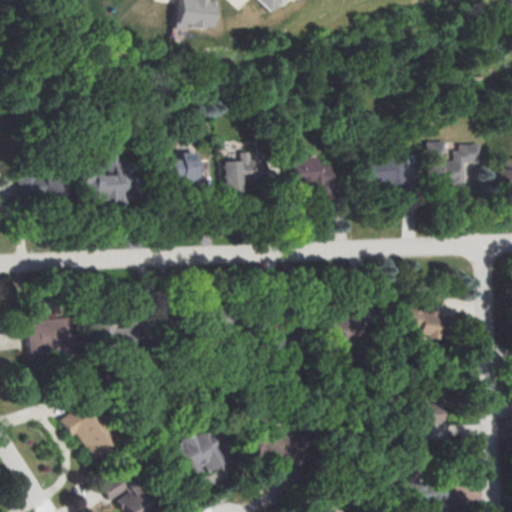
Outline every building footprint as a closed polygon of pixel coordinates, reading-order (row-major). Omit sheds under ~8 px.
[(171,0),(169,22),(206,27),(209,0),(171,0)] [(253,0),(275,0),(265,11),(253,0)] [(425,140),(444,140),(444,157),(450,157),(450,149),(456,149),(456,141),(474,141),(475,159),(460,160),(460,184),(426,185),(425,140)] [(356,154),(384,152),(383,142),(399,141),(402,185),(387,186),(387,183),(358,184),(356,154)] [(155,155),(178,154),(178,149),(195,148),(196,189),(180,190),(180,182),(169,183),(169,178),(156,179),(155,155)] [(217,158),(237,157),(237,149),(246,148),(247,155),(261,155),(262,181),(238,182),(238,187),(218,188),(217,158)] [(81,160),(98,160),(98,169),(106,168),(106,151),(124,151),(126,207),(111,207),(111,191),(105,191),(105,196),(86,197),(86,179),(81,179),(81,160)] [(286,158),(295,157),(295,153),(316,152),(317,180),(310,181),(310,186),(291,186),(291,180),(286,180),(286,158)] [(495,167),(504,167),(504,156),(511,156),(511,191),(496,192),(495,167)] [(20,199),(46,198),(46,208),(68,208),(68,170),(45,171),(45,174),(37,174),(37,167),(20,167),(20,199)] [(393,297),(418,300),(420,289),(444,292),(439,335),(417,333),(418,324),(391,321),(393,297)] [(318,359),(338,358),(338,342),(363,341),(362,295),(343,296),(344,315),(335,315),(334,301),(317,301),(318,359)] [(176,303),(228,300),(231,339),(199,340),(198,326),(178,328),(176,303)] [(245,320),(267,320),(267,327),(282,327),(281,300),(300,300),(301,358),(283,358),(283,346),(267,346),(267,360),(246,360),(245,320)] [(92,316),(112,315),(113,326),(122,325),(121,306),(140,305),(142,346),(94,348),(92,316)] [(25,321),(72,315),(75,345),(29,351),(25,321)] [(399,375),(433,374),(434,402),(445,402),(445,422),(400,422),(399,375)] [(55,417),(71,407),(76,415),(90,407),(108,436),(102,439),(105,444),(89,455),(72,427),(64,432),(55,417)] [(242,450),(260,459),(264,451),(274,456),(271,460),(293,471),(303,449),(285,441),(289,431),(259,417),(242,450)] [(183,471),(197,464),(193,457),(198,454),(205,465),(221,456),(201,420),(189,427),(188,424),(175,432),(176,434),(166,440),(183,471)] [(400,449),(425,448),(426,479),(447,479),(447,507),(426,508),(426,498),(402,499),(400,449)] [(98,482),(128,464),(150,501),(142,506),(145,511),(124,511),(115,496),(128,489),(125,484),(106,495),(98,482)] [(305,511),(298,498),(317,487),(331,511),(305,511)]
